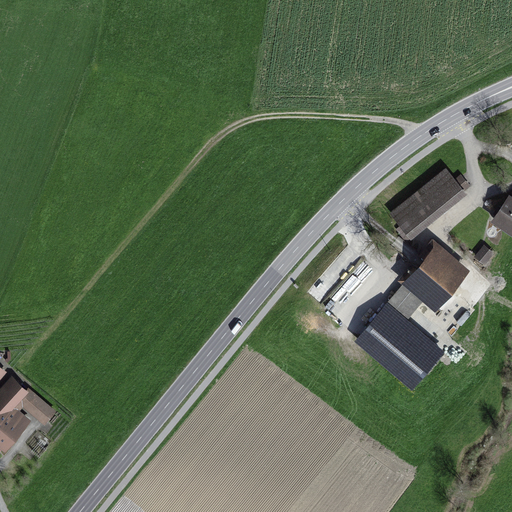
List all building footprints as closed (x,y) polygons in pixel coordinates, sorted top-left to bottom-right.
[(448,170),(393,213),(413,238),(468,195),(448,170)] [(511,197),(511,196),(493,223),(511,235),(511,197)] [(470,277),(436,246),(403,283),(437,314),(470,277)] [(486,262),(496,251),(490,246),(480,257),(486,262)] [(446,353),(388,303),(370,324),(428,374),(446,353)] [(0,392),(0,418),(14,401),(26,387),(13,376),(0,392)] [(14,401),(44,426),(56,412),(26,387),(14,401)] [(27,421),(12,409),(0,424),(0,447),(4,450),(27,421)]
